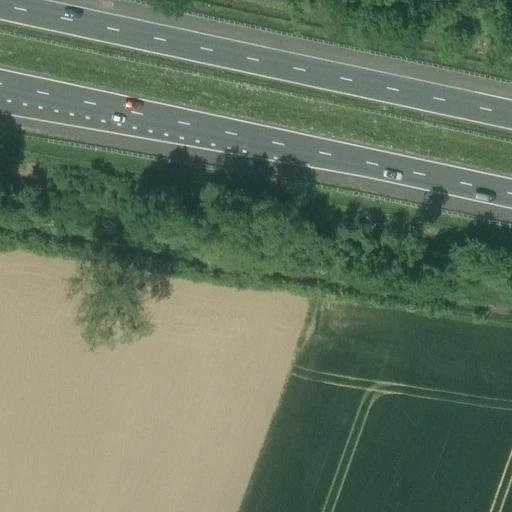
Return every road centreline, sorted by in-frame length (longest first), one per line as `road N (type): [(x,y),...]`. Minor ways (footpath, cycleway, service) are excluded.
road 1 (motorway): [(0,83),(511,194)]
road 2 (motorway): [(511,114),(0,4)]
